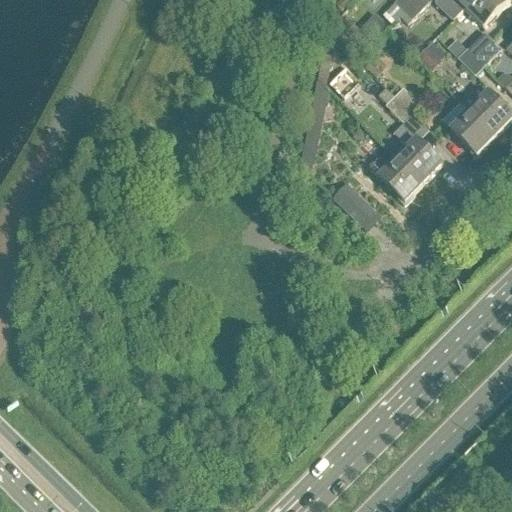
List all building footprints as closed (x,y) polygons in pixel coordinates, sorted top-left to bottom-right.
[(404,0),(395,10),(404,18),(422,0),(421,0),(404,0)] [(422,0),(404,18),(413,27),(431,9),(422,0)] [(464,17),(481,0),(443,0),(435,8),(454,27),(464,17)] [(502,0),(481,0),(464,17),(483,36),(511,8),(502,0)] [(344,1),(336,10),(342,16),(351,8),(344,1)] [(392,30),(404,18),(395,10),(383,22),(392,30)] [(485,39),(467,56),(476,65),(494,47),(485,39)] [(502,56),(494,47),(476,65),(485,73),(502,56)] [(433,49),(418,63),(432,78),(442,68),(441,67),(446,62),(433,49)] [(485,73),(476,65),(467,56),(459,65),(476,82),(485,73)] [(351,69),(334,87),(351,103),(369,85),(351,69)] [(480,92),(462,110),(496,144),(511,128),(511,122),(489,99),(488,100),(480,92)] [(396,103),(386,95),(379,102),(388,111),(396,103)] [(404,95),(396,103),(413,121),(422,112),(404,95)] [(413,121),(396,103),(388,111),(387,112),(405,130),(413,121)] [(496,144),(462,110),(444,127),(452,135),(451,137),(478,163),(496,144)] [(409,154),(398,165),(424,191),(443,172),(408,137),(400,145),(409,154)] [(424,191),(398,165),(388,175),(379,166),(370,175),(406,210),(424,191)] [(372,224),(377,219),(348,190),(334,205),(366,237),(376,228),(372,224)]
